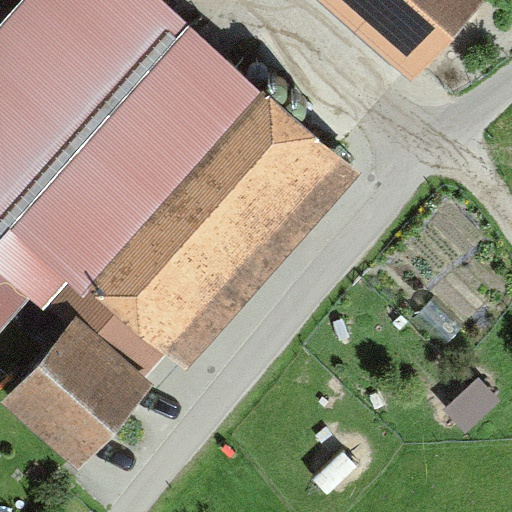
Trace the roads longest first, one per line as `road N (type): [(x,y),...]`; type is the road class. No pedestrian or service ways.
road 1 (unclassified): [(133,511),(316,282),(444,143),(511,86)]
road 2 (track): [(444,143),(265,0)]
